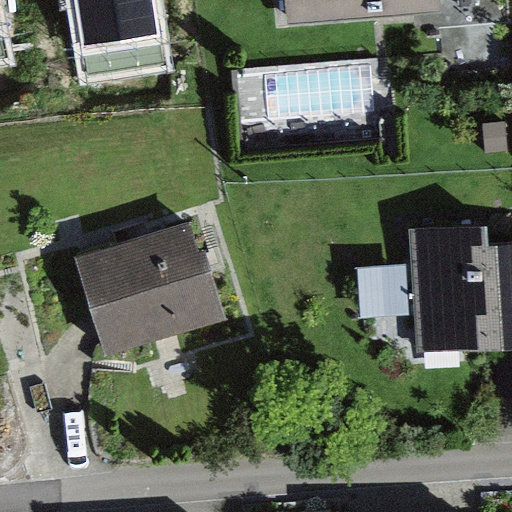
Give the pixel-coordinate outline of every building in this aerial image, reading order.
[(145,0),(7,0),(9,18),(146,5),(145,0)] [(287,0),(289,25),(443,15),(442,0),(287,0)] [(511,0),(442,0),(443,15),(447,73),(511,69),(511,59),(511,37),(511,0)] [(213,225),(89,261),(118,361),(242,325),(213,225)] [(511,226),(419,233),(421,269),(383,271),(387,323),(423,321),(426,371),(468,369),(467,354),(511,351),(511,226)]
